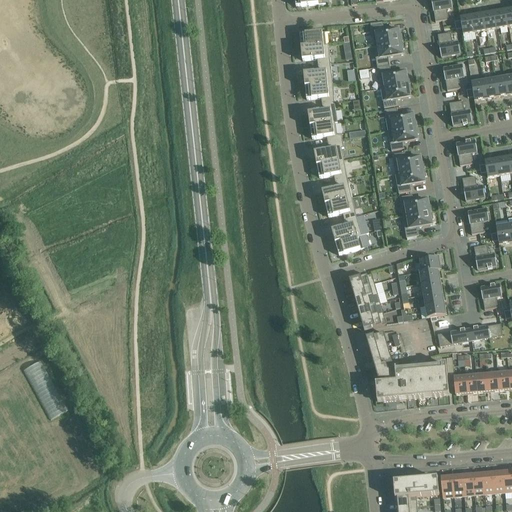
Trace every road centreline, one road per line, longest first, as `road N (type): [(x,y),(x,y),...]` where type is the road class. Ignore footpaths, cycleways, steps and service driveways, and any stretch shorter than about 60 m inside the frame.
road 1 (secondary): [(210,284),(178,0)]
road 2 (residential): [(326,278),(303,197),(278,22)]
road 3 (track): [(0,342),(65,312),(134,454),(137,480)]
road 4 (residential): [(366,435),(326,278)]
road 5 (secondary): [(210,284),(199,352),(202,438)]
road 6 (secondary): [(223,437),(210,284)]
road 7 (unclassified): [(511,410),(414,419),(366,435)]
road 8 (unclassified): [(370,458),(511,451)]
road 9 (residential): [(415,8),(278,22)]
road 10 (residential): [(326,278),(455,237)]
road 11 (residential): [(415,8),(438,139)]
road 12 (unclassified): [(367,450),(247,467)]
